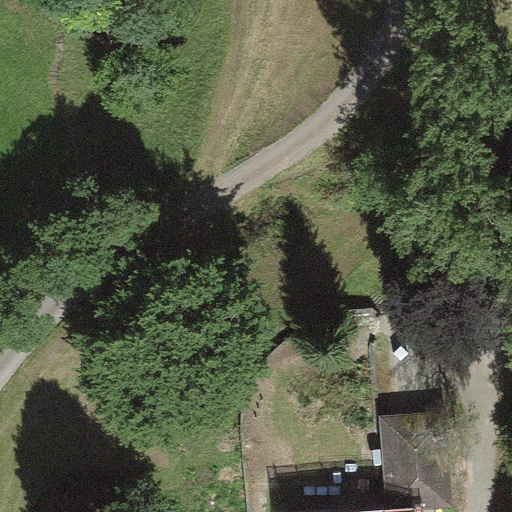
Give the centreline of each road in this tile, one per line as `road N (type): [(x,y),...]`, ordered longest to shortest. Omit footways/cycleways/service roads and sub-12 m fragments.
road 1 (residential): [(0,367),(96,274),(334,114),(380,55),(406,0)]
road 2 (residential): [(511,182),(470,390)]
